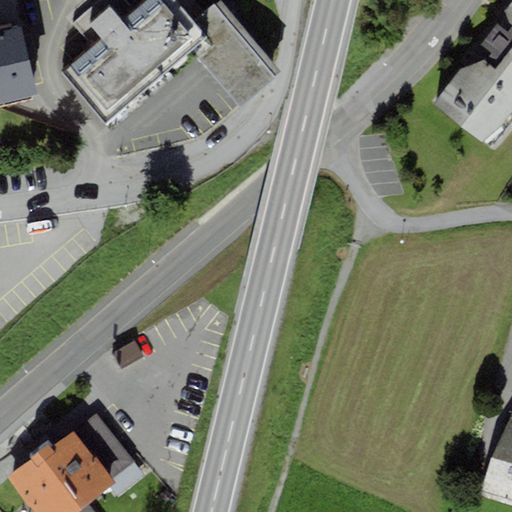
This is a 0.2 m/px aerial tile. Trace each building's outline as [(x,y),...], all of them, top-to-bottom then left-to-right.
[(216,0),(203,11),(193,0),(141,0),(135,5),(129,0),(95,0),(92,3),(73,21),(92,43),(63,68),(106,119),(188,49),(195,57),(237,105),(270,76),(274,60),(223,0),(216,0)] [(511,0),(509,0),(431,100),(489,148),(511,118),(511,0)] [(0,97),(32,91),(17,26),(0,30),(0,97)] [(511,414),(496,446),(490,457),(478,491),(511,502),(511,414)] [(35,450),(29,455),(31,457),(10,474),(38,511),(94,511),(86,501),(113,480),(110,477),(131,461),(95,415),(51,448),(46,442),(35,450)]
